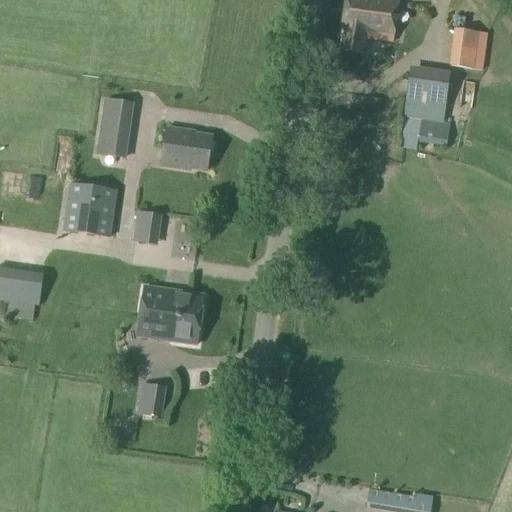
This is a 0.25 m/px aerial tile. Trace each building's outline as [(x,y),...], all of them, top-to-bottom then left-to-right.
[(392,44),(397,0),(346,0),(339,51),(363,54),(365,40),(392,44)] [(477,34),(453,31),(448,68),(472,71),(477,34)] [(442,124),(448,76),(409,70),(402,118),(442,124)] [(377,113),(379,101),(368,99),(366,111),(377,113)] [(121,162),(129,106),(105,102),(97,158),(121,162)] [(445,147),(447,127),(420,123),(417,143),(445,147)] [(206,172),(208,155),(212,154),(214,145),(210,142),(211,139),(181,135),(181,133),(165,131),(160,167),(189,172),(189,170),(206,172)] [(109,239),(115,192),(70,186),(63,232),(109,239)] [(156,248),(159,217),(135,214),(132,245),(156,248)] [(0,302),(38,308),(43,275),(0,270),(0,302)] [(139,313),(199,321),(202,298),(143,289),(139,313)] [(195,347),(199,321),(139,313),(135,339),(195,347)] [(160,420),(165,390),(140,386),(136,416),(160,420)] [(416,499),(368,491),(364,510),(375,511),(427,511),(429,498),(417,496),(416,499)]
